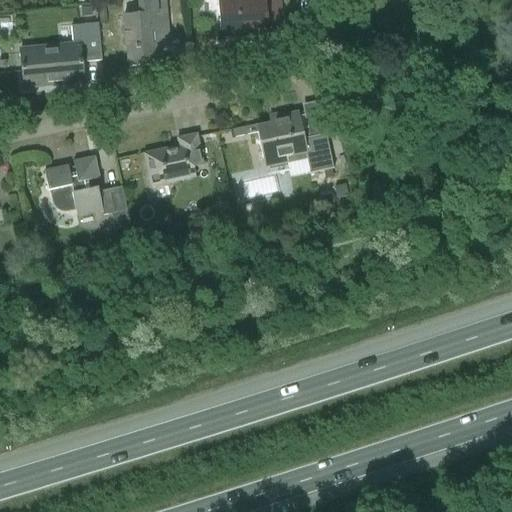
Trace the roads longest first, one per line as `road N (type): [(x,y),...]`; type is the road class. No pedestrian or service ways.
road 1 (motorway): [(511,325),(0,491)]
road 2 (residential): [(0,137),(294,75),(314,63),(320,0)]
road 3 (motorway): [(216,511),(511,414)]
